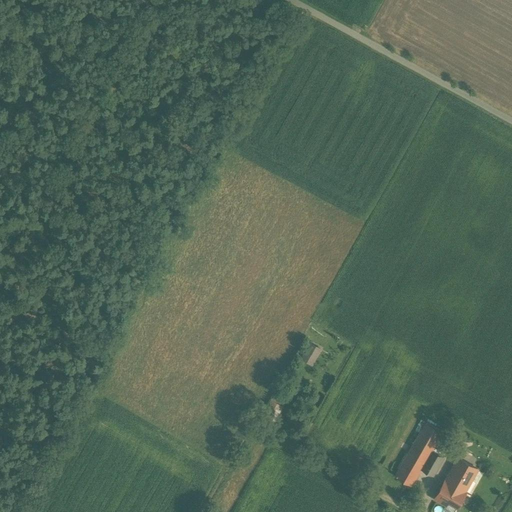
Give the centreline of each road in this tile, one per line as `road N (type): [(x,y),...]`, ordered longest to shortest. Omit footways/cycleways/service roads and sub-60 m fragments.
road 1 (residential): [(511,118),(298,0)]
road 2 (track): [(409,511),(282,441)]
